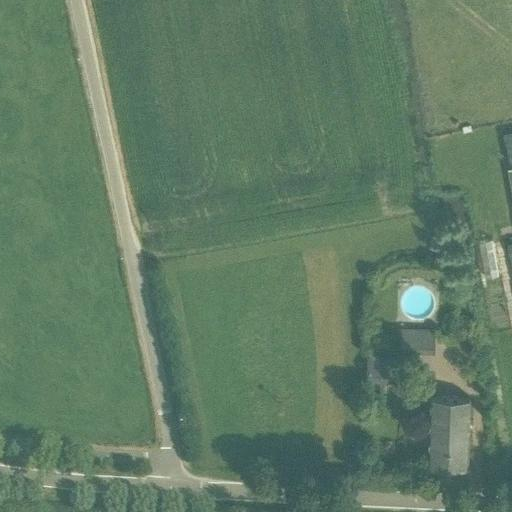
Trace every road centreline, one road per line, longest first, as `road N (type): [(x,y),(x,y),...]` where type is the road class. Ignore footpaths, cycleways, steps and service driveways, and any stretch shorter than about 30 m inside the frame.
road 1 (unclassified): [(74,0),(178,493)]
road 2 (unclassified): [(178,493),(511,508)]
road 3 (unclassified): [(178,493),(0,477)]
